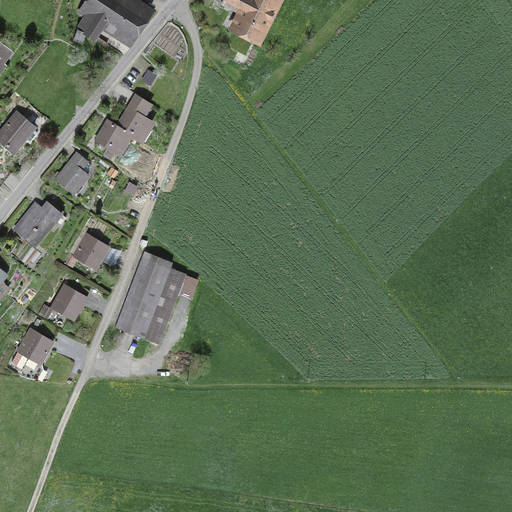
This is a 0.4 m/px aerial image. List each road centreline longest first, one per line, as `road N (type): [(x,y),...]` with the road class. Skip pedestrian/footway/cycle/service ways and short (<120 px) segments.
road 1 (track): [(511,387),(194,385),(148,374),(84,374),(30,511)]
road 2 (residential): [(84,374),(194,84),(197,47),(174,2)]
road 3 (tertiary): [(0,218),(174,2)]
